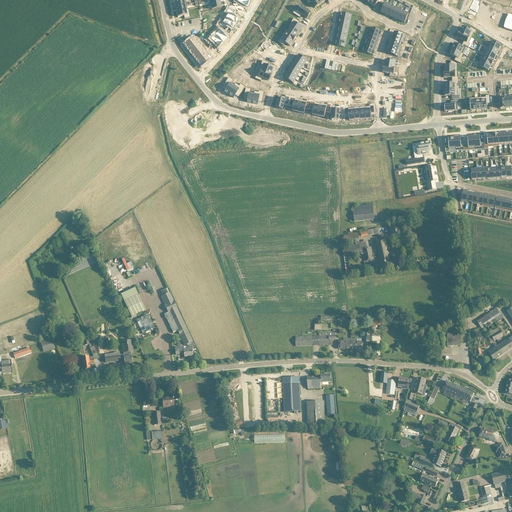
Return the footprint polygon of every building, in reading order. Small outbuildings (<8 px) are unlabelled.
[(305,0),(309,4),(311,3),(315,8),(320,5),(316,0),(305,0)] [(473,0),(467,12),(475,16),(476,12),(477,13),(479,6),(478,6),(479,1),(476,0),(473,0)] [(295,10),(293,13),(300,18),(302,15),(307,19),(311,13),(300,6),(296,11),(295,10)] [(187,10),(177,12),(178,17),(184,16),(184,19),(190,18),(188,9),(187,10)] [(228,14),(225,18),(235,24),(236,24),(239,20),(238,20),(238,19),(232,15),(233,13),(228,9),(226,12),(228,14)] [(341,13),(339,20),(350,22),(352,15),(341,13)] [(220,22),(219,25),(224,28),(226,25),(232,29),(235,24),(225,18),(222,23),(220,22)] [(294,19),(289,26),(290,27),(299,33),(302,28),(297,25),(299,22),(294,19)] [(339,20),(338,26),(349,28),(350,22),(339,20)] [(338,26),(337,32),(348,35),(349,28),(338,26)] [(219,27),(213,34),(223,43),(224,42),(224,43),(227,40),(226,39),(227,39),(222,33),(224,31),(219,27)] [(287,31),(296,37),(299,33),(290,27),(287,31)] [(460,33),(471,39),(472,38),(471,38),(474,34),(475,34),(476,31),(471,28),(469,31),(463,28),(460,33)] [(286,30),(283,35),(293,42),(296,37),(287,31),(286,30)] [(368,31),(366,35),(369,36),(377,39),(379,35),(371,32),(368,31)] [(337,32),(335,39),(346,41),(348,35),(337,32)] [(460,33),(457,38),(464,42),(463,44),(468,47),(470,44),(469,44),(471,39),(460,33)] [(213,34),(206,40),(211,45),(213,42),(219,48),(223,43),(213,34)] [(283,35),(278,42),(284,46),(285,43),(290,46),(293,42),(283,35)] [(193,38),(185,45),(189,49),(197,43),(193,38)] [(335,39),(334,46),(345,48),(346,41),(335,39)] [(489,47),(488,47),(489,47),(490,47),(498,51),(501,46),(491,42),(489,47)] [(197,43),(189,49),(192,53),(200,47),(197,43)] [(455,44),(452,49),(463,55),(466,50),(467,50),(468,47),(463,44),(461,47),(455,44)] [(200,47),(192,53),(195,58),(204,51),(200,47)] [(364,47),(362,52),(373,55),(372,55),(373,51),(365,48),(364,47)] [(487,52),(496,56),(498,51),(490,47),(489,47),(489,49),(487,52)] [(450,53),(449,55),(456,58),(454,61),(460,64),(462,60),(461,60),(463,55),(452,49),(452,50),(451,50),(449,53),(450,53)] [(204,51),(195,58),(199,62),(207,55),(204,51)] [(485,51),(483,56),(492,61),(494,61),(493,61),(496,56),(487,52),(485,51)] [(207,55),(199,62),(202,66),(211,59),(208,54),(207,55)] [(299,56),(297,59),(305,65),(307,61),(299,56)] [(483,56),(480,61),(491,66),(494,61),(492,61),(483,56)] [(384,66),(384,67),(395,68),(396,62),(398,63),(398,59),(392,58),(392,61),(385,60),(384,66)] [(297,59),(294,63),(302,68),(305,65),(297,59)] [(259,69),(270,74),(273,69),(267,66),(268,63),(262,61),(259,69)] [(444,71),(444,72),(457,72),(457,64),(451,61),(451,66),(445,66),(444,71)] [(480,61),(478,66),(488,71),(491,66),(480,61)] [(312,68),(311,74),(320,76),(323,63),(322,63),(316,62),(315,69),(312,68)] [(294,63),(292,66),(300,72),(302,68),(294,63)] [(323,63),(320,76),(329,78),(330,72),(327,71),(329,64),(323,63)] [(292,66),(290,70),(298,75),(300,72),(292,66)] [(331,72),(330,78),(339,80),(340,78),(339,78),(342,67),(336,66),(334,73),(331,72)] [(384,66),(383,73),(390,74),(389,77),(395,78),(396,74),(394,74),(395,68),(384,67),(384,66)] [(342,67),(339,78),(340,78),(345,80),(345,82),(348,82),(349,76),(346,76),(348,69),(342,68),(342,67)] [(259,69),(255,78),(261,80),(262,77),(268,80),(271,74),(270,74),(259,69)] [(290,70),(287,73),(295,79),(298,75),(290,70)] [(350,77),(349,82),(358,84),(361,72),(361,71),(360,72),(355,70),(353,77),(350,77)] [(361,72),(358,84),(367,86),(368,80),(365,80),(367,73),(361,72)] [(444,72),(444,78),(452,78),(452,81),(458,81),(458,77),(457,77),(457,72),(444,72)] [(287,73),(285,77),(293,82),(295,79),(287,73)] [(226,80),(220,86),(222,87),(226,89),(224,92),(229,95),(234,86),(231,84),(233,80),(228,78),(227,80),(226,80)] [(445,84),(445,90),(457,90),(457,84),(458,84),(458,81),(452,81),(452,84),(445,84)] [(234,86),(229,95),(233,98),(235,95),(238,97),(245,86),(240,84),(239,86),(235,84),(234,86)] [(246,87),(243,98),(247,99),(246,102),(252,103),(254,93),(250,92),(251,88),(246,87)] [(254,93),(252,103),(257,105),(258,101),(262,102),(263,97),(265,98),(266,94),(263,93),(264,91),(255,89),(254,93)] [(445,90),(445,96),(452,96),(452,99),(460,99),(460,96),(457,96),(457,90),(445,90)] [(278,95),(276,108),(282,109),(284,102),(287,103),(288,97),(278,95)] [(486,98),(480,98),(481,110),(487,109),(487,105),(487,104),(490,104),(489,96),(486,96),(486,98)] [(292,97),(290,103),(293,104),(292,111),(298,112),(301,99),(292,97)] [(298,112),(304,114),(306,107),(309,107),(310,101),(301,99),(298,112)] [(312,101),(311,107),(314,108),(312,115),(318,116),(321,103),(312,101)] [(451,105),(444,105),(445,112),(448,112),(452,112),(452,111),(458,111),(457,101),(451,102),(451,105)] [(318,116),(324,118),(326,111),(329,111),(330,105),(321,103),(318,116)] [(393,103),(384,104),(384,110),(387,110),(388,117),(394,116),(393,103)] [(402,103),(393,103),(394,116),(400,116),(400,109),(403,109),(402,103)] [(333,107),(332,120),(339,121),(339,113),(342,114),(343,108),(333,107)] [(373,107),(365,107),(365,119),(371,119),(371,113),(374,113),(373,107)] [(354,108),(345,109),(346,115),(349,115),(349,121),(355,120),(354,108)] [(487,143),(484,143),(484,150),(488,149),(488,147),(493,147),(492,135),(487,135),(487,143)] [(480,136),(474,137),(475,150),(484,150),(484,143),(480,144),(480,136)] [(460,137),(454,138),(455,150),(455,151),(461,151),(465,151),(464,145),(461,145),(460,137)] [(468,145),(464,145),(465,151),(475,150),(474,137),(467,137),(468,145)] [(449,146),(445,146),(446,153),(449,152),(450,154),(455,153),(455,151),(455,150),(454,138),(448,138),(449,146)] [(415,159),(405,160),(406,165),(424,162),(423,154),(429,153),(429,150),(431,150),(430,142),(418,144),(419,147),(417,147),(418,155),(419,158),(415,159)] [(430,165),(426,166),(426,169),(428,181),(427,181),(428,185),(429,191),(435,189),(434,182),(437,181),(437,176),(436,176),(436,173),(435,168),(431,168),(430,165)] [(351,222),(355,222),(374,219),(372,204),(352,207),(353,215),(350,215),(351,222)] [(392,237),(400,236),(399,226),(391,227),(392,237)] [(361,238),(380,233),(379,227),(359,232),(361,238)] [(392,267),(389,253),(386,239),(375,241),(381,269),(392,267)] [(360,245),(343,249),(345,261),(356,258),(356,255),(362,254),(360,245)] [(373,260),(372,255),(371,248),(363,250),(365,261),(373,260)] [(173,301),(169,293),(162,296),(166,305),(165,305),(168,313),(164,314),(164,315),(165,315),(173,333),(177,331),(176,330),(177,330),(178,331),(179,335),(180,335),(185,345),(187,344),(188,346),(183,347),(175,348),(176,355),(184,354),(184,357),(192,356),(192,350),(196,350),(177,309),(174,301),(173,301)] [(146,311),(138,294),(124,301),(132,318),(146,311)] [(491,325),(489,323),(501,315),(497,309),(477,322),(481,328),(486,325),(488,327),(491,325)] [(151,329),(154,328),(152,325),(153,325),(152,325),(151,323),(152,322),(149,317),(148,315),(143,317),(140,318),(141,318),(136,320),(137,323),(138,323),(140,328),(140,329),(141,331),(142,332),(145,330),(146,332),(151,330),(151,329)] [(382,316),(374,316),(374,319),(372,318),(372,325),(382,326),(382,316)] [(503,336),(500,331),(491,336),(494,341),(503,336)] [(296,347),(327,345),(332,345),(332,340),(335,340),(335,333),(332,333),(332,336),(296,338),(296,347)] [(458,337),(458,336),(458,333),(447,334),(448,338),(447,338),(447,347),(448,347),(448,346),(455,346),(460,346),(459,337),(458,337)] [(43,352),(55,348),(52,339),(40,342),(43,352)] [(338,349),(350,349),(351,339),(344,339),(344,341),(339,341),(338,349)] [(355,340),(351,339),(350,349),(362,350),(363,343),(355,342),(355,340)] [(127,345),(122,345),(124,355),(123,355),(123,357),(124,365),(132,364),(131,356),(130,352),(133,352),(132,340),(127,341),(127,345)] [(509,350),(504,342),(488,352),(494,361),(509,350)] [(28,348),(16,353),(18,357),(30,353),(28,348)] [(104,355),(105,363),(115,361),(114,354),(104,355)] [(83,358),(84,365),(85,370),(90,369),(89,364),(94,363),(93,357),(89,358),(88,357),(83,358)] [(3,363),(1,363),(1,365),(2,374),(12,373),(11,360),(6,361),(6,364),(3,365),(3,363)] [(377,372),(377,377),(376,382),(387,383),(386,394),(394,395),(396,381),(387,380),(388,373),(377,372)] [(308,389),(321,389),(321,386),(323,386),(323,383),(331,382),(331,379),(331,374),(321,374),(321,377),(307,377),(308,389)] [(301,411),(299,383),(299,378),(283,378),(285,412),(301,411)] [(398,387),(400,387),(402,388),(401,388),(402,389),(407,390),(408,389),(409,387),(408,386),(408,384),(408,379),(399,378),(398,387)] [(417,378),(413,393),(422,395),(423,390),(426,391),(427,385),(425,385),(426,380),(417,378)] [(447,381),(443,390),(445,391),(453,394),(451,398),(451,397),(451,398),(455,400),(460,387),(447,381)] [(460,387),(455,400),(459,401),(461,398),(468,401),(470,402),(474,393),(460,387)] [(335,415),(333,395),(325,396),(327,416),(335,415)] [(162,399),(164,408),(167,407),(167,406),(174,405),(173,399),(174,399),(173,398),(173,397),(168,397),(168,398),(162,399)] [(416,415),(417,412),(420,406),(407,400),(405,407),(404,410),(416,415)] [(307,402),(308,428),(324,428),(323,402),(307,402)] [(161,424),(160,412),(153,413),(154,425),(161,424)] [(448,434),(456,437),(459,430),(456,428),(457,426),(451,423),(450,426),(452,427),(448,434)] [(489,440),(497,442),(499,431),(493,430),(492,430),(481,428),(479,438),(489,440)] [(153,432),(150,432),(150,438),(151,440),(154,440),(161,439),(161,435),(161,432),(153,432)] [(438,437),(436,442),(445,444),(446,441),(448,442),(452,444),(456,437),(448,434),(445,432),(443,436),(442,438),(438,437)] [(435,439),(425,437),(424,438),(423,443),(433,446),(435,439)] [(503,443),(498,445),(500,450),(497,451),(500,458),(506,455),(504,450),(505,449),(503,443)] [(466,458),(473,462),(475,458),(478,454),(477,453),(479,450),(472,446),(466,458)] [(441,467),(446,453),(438,450),(437,451),(432,449),(430,454),(435,456),(432,464),(441,467)] [(426,465),(428,460),(421,457),(419,462),(426,465)] [(501,483),(509,481),(507,471),(491,475),(494,485),(495,484),(501,483)] [(430,486),(435,488),(438,481),(423,474),(420,481),(426,484),(425,484),(430,486)] [(461,502),(468,501),(464,483),(457,485),(461,502)] [(421,495),(416,493),(413,498),(419,500),(418,503),(423,506),(427,497),(421,495)]
